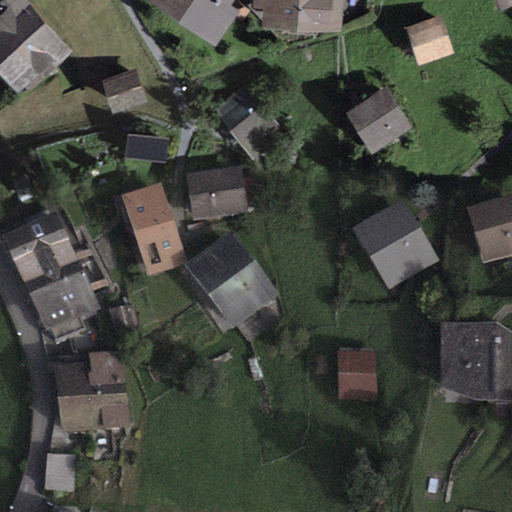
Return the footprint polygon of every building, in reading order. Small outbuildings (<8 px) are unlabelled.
[(0,56),(21,81),(51,55),(57,62),(69,52),(23,0),(1,0),(0,1),(0,56)] [(172,0),(214,30),(229,10),(218,2),(219,0),(172,0)] [(242,17),(249,10),(238,0),(237,0),(231,7),(242,17)] [(261,0),(273,1),(272,15),(293,17),(292,28),(315,29),(316,18),(337,20),(338,0),(261,0)] [(415,27),(424,55),(450,47),(441,19),(415,27)] [(134,72),(111,80),(118,103),(141,96),(134,72)] [(229,114),(256,151),(282,132),(247,84),(235,95),(233,93),(211,110),(220,121),(229,114)] [(377,141),(405,124),(385,92),(357,107),(377,141)] [(16,177),(24,196),(35,191),(26,173),(16,177)] [(193,181),(199,218),(243,210),(243,207),(256,205),(253,184),(239,187),(237,174),(193,181)] [(159,193),(129,204),(152,269),(164,265),(166,268),(182,263),(159,193)] [(511,247),(511,206),(480,216),(479,216),(494,261),(511,255),(510,248),(511,247)] [(96,307),(50,210),(26,221),(27,223),(21,226),(25,235),(10,242),(58,344),(70,338),(75,356),(104,348),(95,313),(98,312),(96,307)] [(394,277),(427,258),(401,215),(368,235),(366,234),(392,277),(391,278),(392,281),(395,279),(394,277)] [(196,268),(237,322),(270,297),(229,243),(196,268)] [(114,312),(122,342),(139,338),(132,308),(114,312)] [(478,398),(511,397),(511,341),(480,341),(480,331),(447,331),(447,378),(461,378),(461,388),(478,388),(478,398)] [(61,365),(70,433),(127,426),(122,385),(124,385),(121,355),(61,365)] [(373,356),(344,357),(345,398),(373,398),(373,356)] [(76,457),(50,457),(47,489),(73,490),(76,457)]
